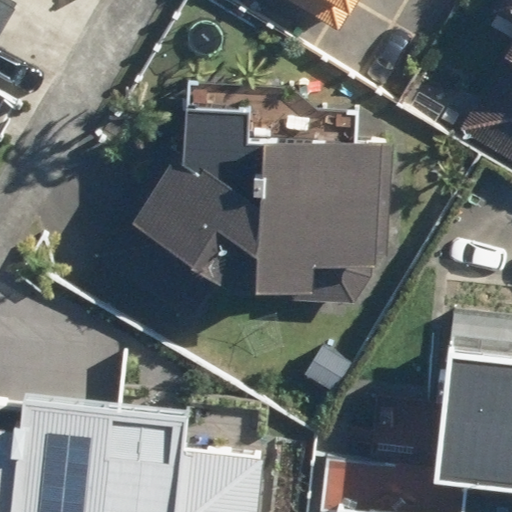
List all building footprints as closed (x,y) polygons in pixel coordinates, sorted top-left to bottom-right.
[(0,0),(0,69),(0,68),(0,31),(18,0),(0,0)] [(294,0),(343,27),(358,0),(294,0)] [(511,0),(509,0),(496,24),(511,32),(511,51),(468,134),(511,157),(511,0)] [(363,109),(331,107),(303,83),(195,77),(193,104),(186,104),(183,148),(168,140),(94,249),(201,315),(226,274),(319,280),(320,258),(388,262),(395,135),(362,133),(363,109)] [(511,511),(511,339),(458,337),(454,404),(392,400),(389,458),(319,454),(316,503),(342,505),(341,511),(511,511)] [(0,401),(0,511),(298,511),(305,436),(265,433),(267,408),(24,387),(23,403),(0,401)]
